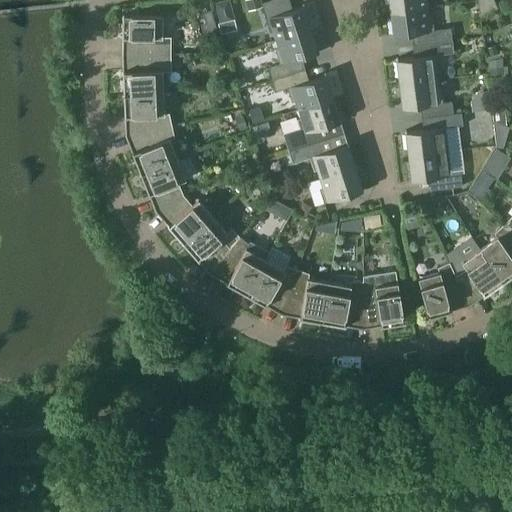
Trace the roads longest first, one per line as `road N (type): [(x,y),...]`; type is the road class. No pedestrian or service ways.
road 1 (residential): [(422,347),(357,353),(277,338),(215,308),(161,260),(125,207),(102,147),(94,91),(101,0)]
road 2 (residential): [(422,347),(347,0)]
